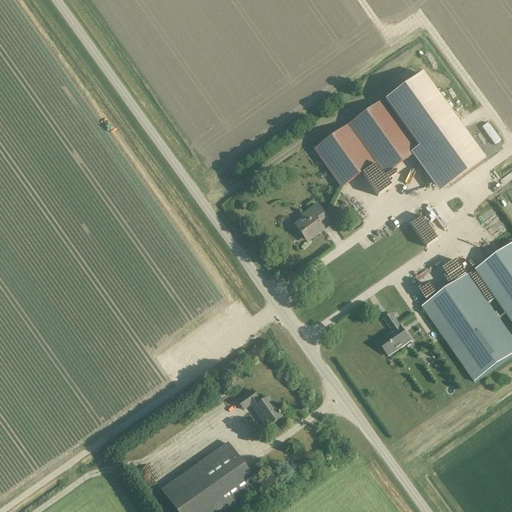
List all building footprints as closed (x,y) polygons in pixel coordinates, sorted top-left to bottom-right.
[(449,184),(484,160),(422,74),(385,101),(418,148),(429,155),(449,184)] [(416,151),(381,102),(349,126),(384,175),(416,151)] [(373,164),(347,127),(314,151),(340,188),(373,164)] [(294,225),(301,235),(303,234),(309,241),(324,230),(319,224),(327,218),(317,205),(301,216),(304,220),(295,226),(294,225)] [(511,245),(476,271),(511,323),(511,245)] [(511,355),(511,340),(467,277),(423,307),(474,381),(511,355)] [(410,342),(392,315),(384,320),(392,332),(378,342),(384,351),(385,350),(390,356),(410,342)] [(282,418),(282,417),(281,417),(279,415),(280,414),(278,412),(278,413),(276,410),(277,410),(273,405),(268,399),(268,398),(258,405),(256,401),(258,400),(251,391),(237,401),(243,410),(251,405),(253,408),(252,409),(258,417),(259,416),(261,420),(261,421),(261,420),(267,428),(282,418)] [(225,511),(259,488),(228,444),(161,491),(176,511),(225,511)]
